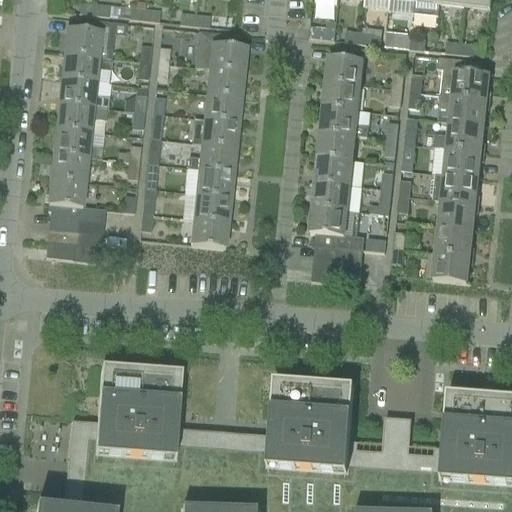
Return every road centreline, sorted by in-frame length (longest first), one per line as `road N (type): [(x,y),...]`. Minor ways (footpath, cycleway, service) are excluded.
road 1 (residential): [(276,0),(272,27),(300,85),(275,321)]
road 2 (residential): [(275,321),(0,303)]
road 3 (residential): [(27,0),(0,265)]
road 4 (residential): [(507,335),(275,321)]
